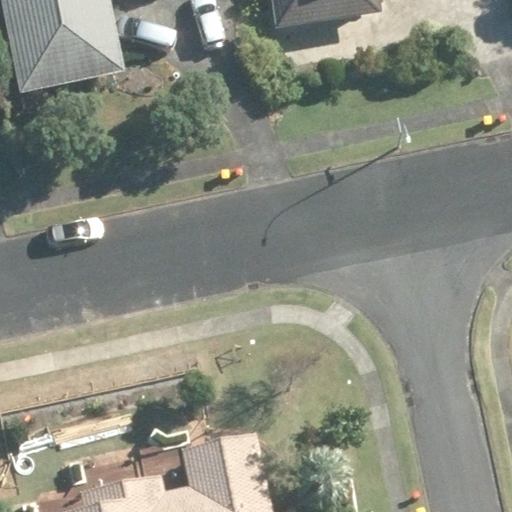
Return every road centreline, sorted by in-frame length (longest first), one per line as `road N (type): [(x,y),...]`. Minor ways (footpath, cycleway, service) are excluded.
road 1 (residential): [(0,292),(392,210)]
road 2 (residential): [(392,210),(462,511)]
road 3 (residential): [(392,210),(511,187)]
